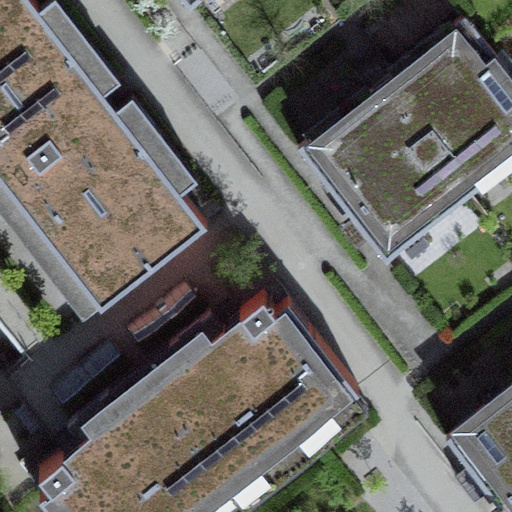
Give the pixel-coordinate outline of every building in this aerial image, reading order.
[(36,0),(0,0),(0,219),(69,311),(198,214),(36,0)] [(511,95),(452,17),(305,129),(385,233),(511,136),(511,95)] [(190,328),(280,447),(353,392),(262,273),(190,328)] [(105,392),(195,511),(280,447),(190,328),(105,392)] [(511,365),(450,411),(511,493),(511,365)] [(76,511),(193,511),(195,511),(105,392),(29,450),(76,511)]
